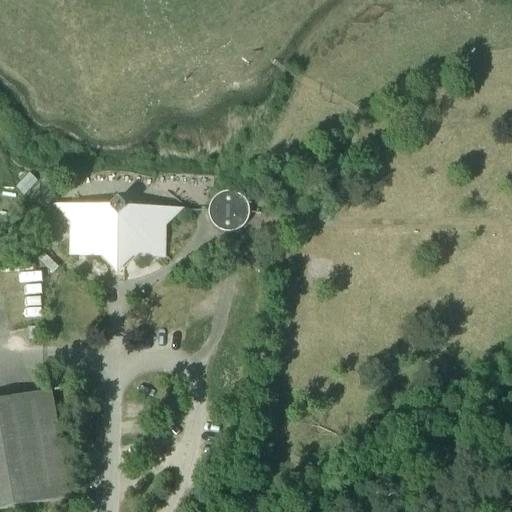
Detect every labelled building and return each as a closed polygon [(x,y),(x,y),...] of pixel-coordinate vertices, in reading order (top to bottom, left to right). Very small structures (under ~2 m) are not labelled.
[(471,109),(449,111),(452,132),(473,129),(471,109)] [(46,178),(36,189),(48,199),(57,188),(46,178)] [(248,217),(248,213),(248,210),(247,207),(246,204),(244,201),(242,199),(239,197),(236,195),(232,194),(229,194),(226,194),(223,195),(220,197),(217,199),(214,201),(212,204),(211,207),(210,210),(210,213),(210,217),(211,220),(212,223),(214,226),(217,228),(220,230),(223,231),(226,232),(229,233),(232,232),(236,231),(239,230),(242,228),(244,226),(246,223),(247,220),(248,217)] [(165,248),(165,229),(184,211),(128,209),(119,200),(111,209),(55,207),(70,224),(70,245),(74,249),(81,256),(105,257),(112,264),(121,264),(128,258),(153,259),(165,248)] [(423,254),(423,236),(409,235),(408,253),(423,254)] [(0,511),(71,499),(52,392),(0,401),(0,511)]
